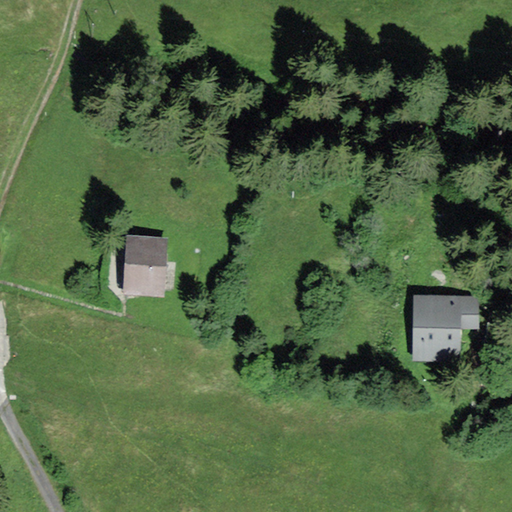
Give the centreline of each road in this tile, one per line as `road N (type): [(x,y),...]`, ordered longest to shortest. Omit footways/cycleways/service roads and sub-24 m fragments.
road 1 (track): [(0,226),(91,0)]
road 2 (unclassified): [(0,395),(57,511)]
road 3 (track): [(428,511),(477,399)]
